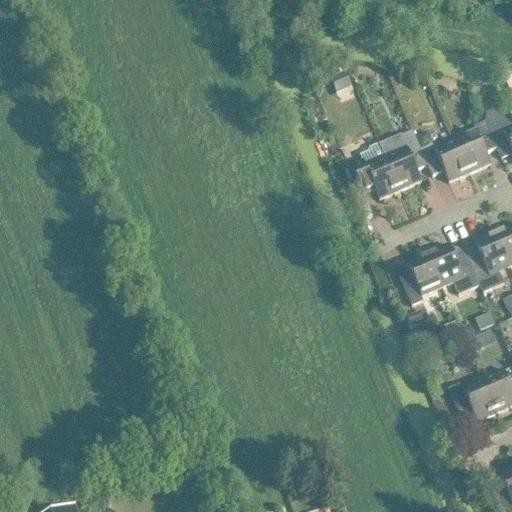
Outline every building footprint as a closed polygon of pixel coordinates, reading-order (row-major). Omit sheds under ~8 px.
[(341,97),(351,93),(344,76),(334,80),(341,97)] [(511,130),(495,115),(486,118),(485,126),(490,137),(497,154),(502,165),(511,159),(511,130)] [(490,137),(485,126),(473,131),(475,136),(455,145),(470,179),(491,170),(486,158),(497,154),(490,137)] [(421,155),(413,136),(402,141),(401,140),(380,149),(380,150),(400,196),(421,187),(417,175),(428,171),(421,155)] [(433,147),(428,136),(418,141),(423,152),(433,147)] [(470,179),(455,145),(434,154),(432,149),(421,155),(428,171),(432,182),(444,177),(449,188),(470,179)] [(400,196),(380,150),(380,149),(379,148),(378,148),(378,149),(370,152),(368,157),(360,160),(363,167),(351,172),(363,199),(374,194),(379,205),(400,196)] [(511,231),(495,238),(510,272),(511,271),(511,231)] [(510,272),(495,238),(474,248),(479,259),(468,264),(465,256),(483,298),(504,289),(499,277),(510,272)] [(483,298),(465,256),(453,261),(449,250),(428,259),(442,293),(453,288),(458,300),(479,291),(483,298)] [(442,293),(428,259),(406,268),(411,280),(400,285),(412,311),(423,306),(422,302),(442,293)] [(423,324),(420,316),(407,321),(411,329),(423,324)] [(460,332),(464,341),(473,337),(469,328),(460,332)] [(487,350),(481,338),(468,344),(473,356),(487,350)] [(446,369),(441,356),(429,361),(435,373),(446,369)] [(511,394),(503,375),(482,384),(497,418),(511,411),(511,394)] [(497,418),(482,384),(462,393),(460,389),(448,394),(460,421),(471,416),(476,427),(497,418)] [(511,511),(511,473),(499,480),(504,491),(492,496),(499,511),(511,511)]
